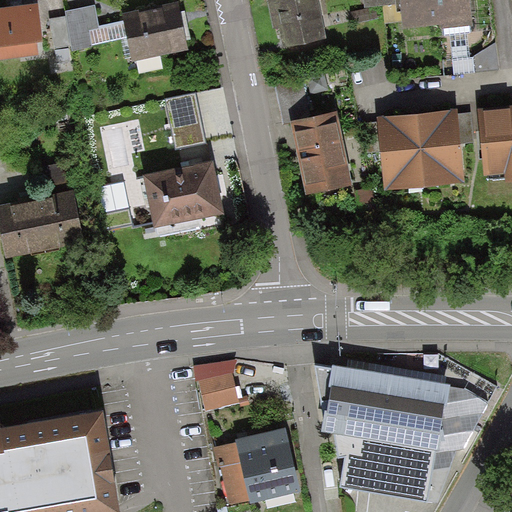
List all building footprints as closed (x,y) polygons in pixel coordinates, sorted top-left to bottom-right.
[(313,0),(286,0),(271,3),(275,24),(284,22),(288,40),(321,34),(313,0)] [(444,32),(470,30),(467,0),(403,0),(403,1),(405,20),(442,16),(444,32)] [(37,3),(0,8),(0,56),(38,51),(35,28),(40,28),(37,3)] [(179,3),(123,15),(124,18),(128,37),(123,38),(127,56),(134,55),(135,59),(189,48),(179,3)] [(96,9),(66,16),(72,45),(73,48),(123,38),(128,37),(124,18),(99,24),(96,9)] [(66,16),(49,19),(55,49),(72,45),(66,16)] [(473,58),(444,60),(446,75),(475,72),(473,58)] [(302,76),(278,82),(287,123),(295,121),(311,118),(302,76)] [(511,107),(482,111),(487,168),(511,166),(511,107)] [(351,183),(337,113),(311,118),(295,121),(309,190),(317,189),(319,197),(345,192),(343,184),(351,183)] [(473,139),(471,113),(456,114),(458,141),(473,139)] [(458,141),(456,114),(382,120),(384,147),(387,177),(461,170),(458,141)] [(382,120),(368,121),(369,148),(384,147),(382,120)] [(124,159),(93,165),(97,187),(128,181),(124,159)] [(213,160),(147,174),(159,233),(184,227),(182,218),(223,209),(213,160)] [(76,161),(51,166),(57,195),(75,192),(82,190),(76,161)] [(21,201),(0,205),(0,215),(8,254),(84,238),(75,192),(57,195),(35,200),(34,194),(20,197),(21,201)] [(446,384),(322,362),(340,457),(345,458),(343,483),(396,491),(438,497),(459,448),(463,433),(467,401),(448,373),(446,384)] [(230,374),(200,380),(206,408),(236,402),(230,374)] [(0,511),(92,511),(115,508),(99,414),(0,431),(0,430),(0,511)] [(285,429),(215,446),(219,464),(224,463),(233,500),(250,496),(251,499),(299,487),(285,429)]
